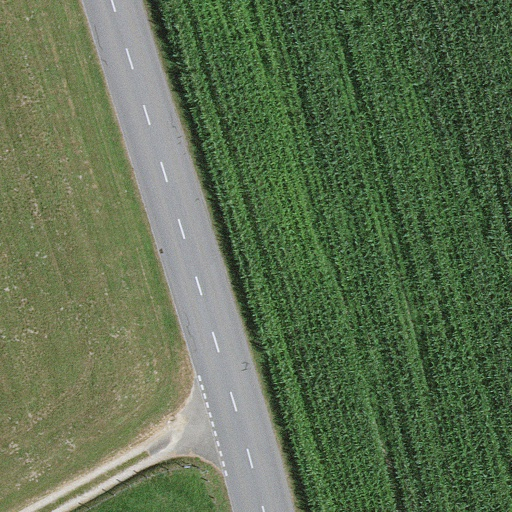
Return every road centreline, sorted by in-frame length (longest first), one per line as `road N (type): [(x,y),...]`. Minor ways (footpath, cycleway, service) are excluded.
road 1 (tertiary): [(263,511),(111,0)]
road 2 (track): [(241,425),(183,446),(68,511)]
